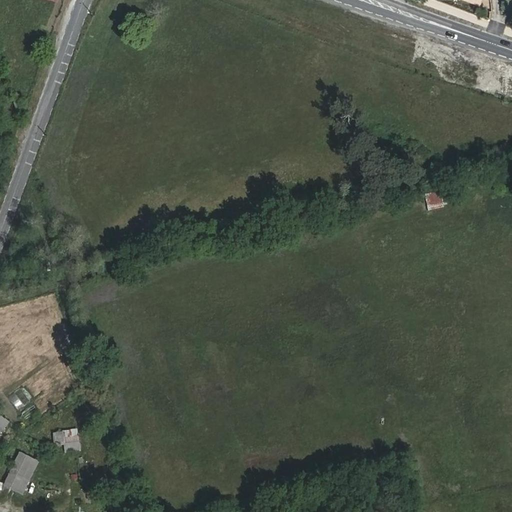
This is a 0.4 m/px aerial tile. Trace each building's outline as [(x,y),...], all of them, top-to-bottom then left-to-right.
[(439,193),(425,196),(429,210),(443,207),(439,193)] [(19,387),(7,397),(18,411),(30,401),(19,387)] [(65,452),(81,451),(78,427),(63,429),(65,452)] [(64,444),(62,432),(53,433),(55,445),(64,444)] [(37,461),(19,453),(4,484),(22,492),(37,461)]
